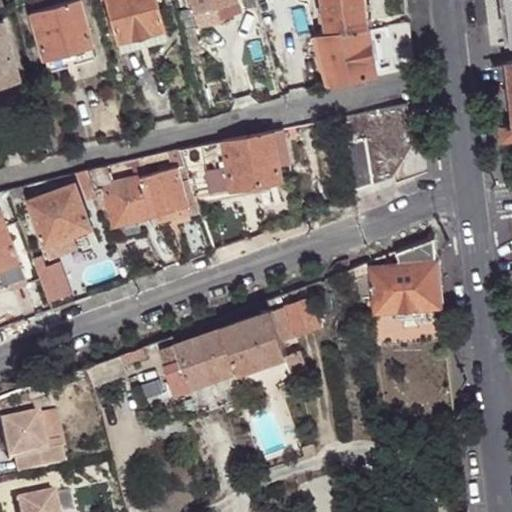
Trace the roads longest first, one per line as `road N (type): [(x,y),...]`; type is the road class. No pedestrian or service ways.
road 1 (residential): [(472,190),(0,360)]
road 2 (residential): [(454,69),(0,179)]
road 3 (tertiary): [(472,190),(511,500)]
road 4 (tertiary): [(454,69),(472,190)]
